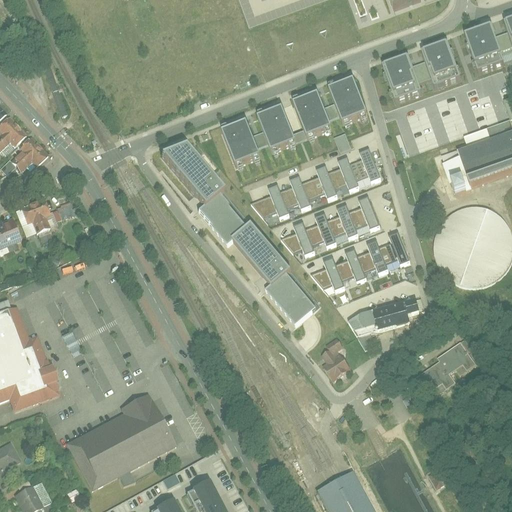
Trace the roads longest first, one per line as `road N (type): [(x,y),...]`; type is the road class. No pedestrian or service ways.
road 1 (tertiary): [(271,511),(82,167)]
road 2 (residential): [(358,58),(433,313),(432,324),(352,394)]
road 3 (residential): [(128,149),(326,394),(341,401),(352,394)]
road 4 (residential): [(358,58),(128,149)]
road 5 (unknown): [(5,0),(39,76),(45,107),(38,120)]
